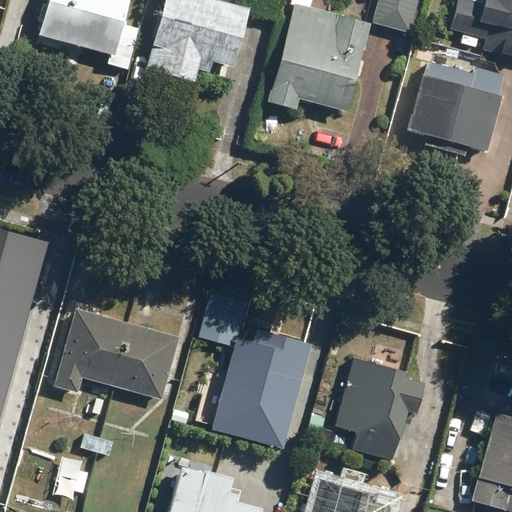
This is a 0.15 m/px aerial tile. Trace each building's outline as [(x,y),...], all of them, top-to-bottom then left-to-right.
[(45,0),(37,35),(112,55),(126,0),(45,0)] [(161,0),(143,68),(192,81),(195,69),(207,73),(210,61),(230,66),(245,12),(277,21),(283,0),(246,0),(245,7),(218,0),(161,0)] [(373,0),(367,22),(404,33),(413,0),(373,0)] [(469,0),(452,0),(445,27),(482,38),(479,49),(511,57),(511,0),(478,0),(478,2),(469,0)] [(291,3),(264,100),(293,108),(296,97),(341,109),(365,23),(291,3)] [(421,62),(403,127),(481,149),(502,76),(480,70),(478,78),(421,62)] [(0,227),(0,406),(46,240),(0,227)] [(72,306),(50,386),(75,393),(80,376),(158,398),(176,335),(72,306)] [(230,350),(204,442),(235,451),(231,466),(267,476),(272,461),(275,462),(305,356),(249,341),(245,355),(230,350)] [(348,357),(330,425),(351,431),(347,448),(387,459),(392,441),(396,442),(404,412),(411,414),(420,382),(401,377),(403,371),(348,357)] [(511,511),(511,415),(493,410),(467,499),(500,509),(502,503),(511,505),(511,511)] [(112,440),(81,432),(76,452),(107,460),(112,440)] [(167,471),(156,511),(238,511),(210,505),(215,483),(167,471)] [(316,480),(307,511),(385,511),(388,505),(368,500),(370,494),(316,480)] [(455,511),(420,502),(417,511),(455,511)]
